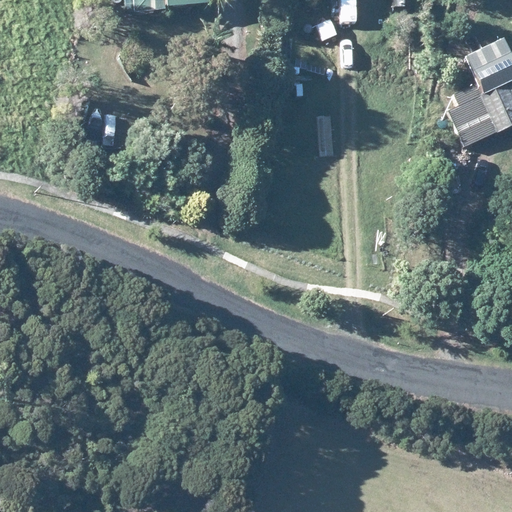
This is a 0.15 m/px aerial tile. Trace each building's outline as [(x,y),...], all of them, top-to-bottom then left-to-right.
[(130,0),(133,21),(208,15),(206,0),(130,0)] [(354,0),(330,0),(331,23),(356,22),(354,0)] [(316,28),(322,45),(335,40),(329,23),(316,28)] [(511,71),(503,52),(466,65),(481,102),(511,89),(511,71)] [(295,88),(295,101),(304,101),(303,87),(295,88)] [(464,153),(511,132),(511,89),(481,102),(476,90),(454,99),(459,111),(448,115),(464,153)] [(122,117),(84,98),(81,149),(121,151),(122,117)]
